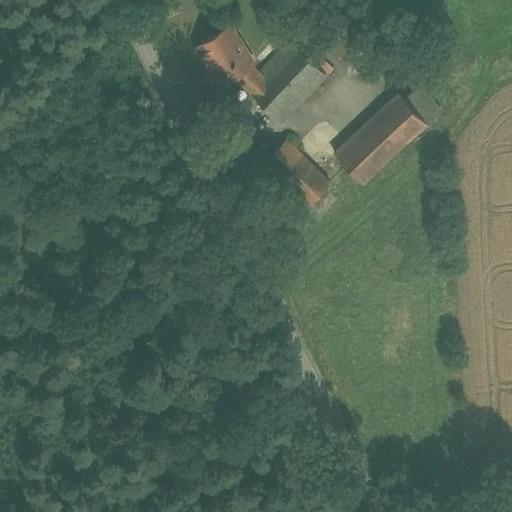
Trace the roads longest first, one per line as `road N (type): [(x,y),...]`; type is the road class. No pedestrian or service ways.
road 1 (unclassified): [(121,0),(319,385)]
road 2 (unclassified): [(319,385),(239,371),(75,251),(0,234)]
road 3 (unclassified): [(319,385),(381,511)]
